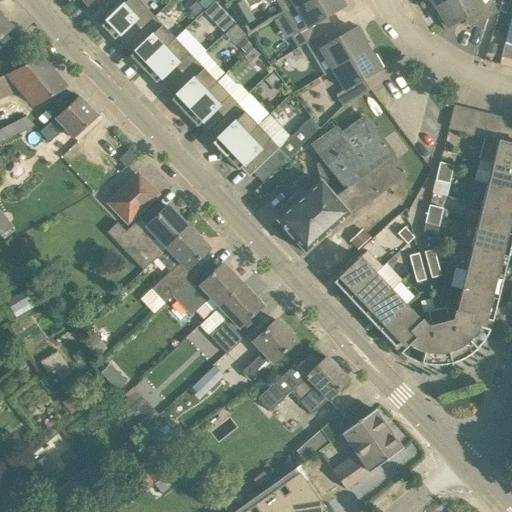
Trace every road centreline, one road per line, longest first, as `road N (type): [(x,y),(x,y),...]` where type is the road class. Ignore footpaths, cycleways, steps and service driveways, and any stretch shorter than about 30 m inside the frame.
road 1 (tertiary): [(466,465),(25,0)]
road 2 (residential): [(511,87),(437,59),(411,39),(386,0)]
